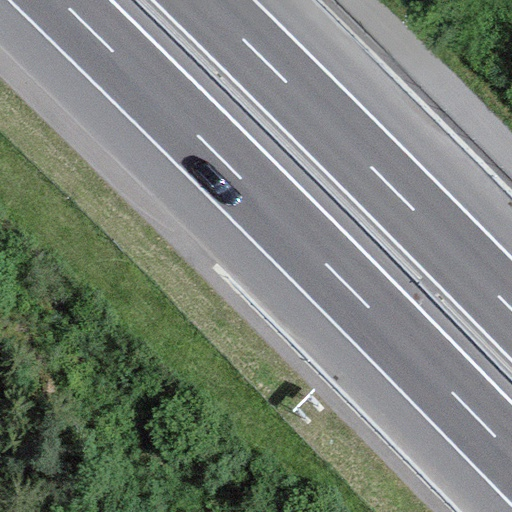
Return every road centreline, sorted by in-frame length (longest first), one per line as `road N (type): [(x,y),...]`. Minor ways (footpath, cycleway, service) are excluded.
road 1 (motorway): [(60,0),(511,454)]
road 2 (motorway): [(511,310),(202,0)]
